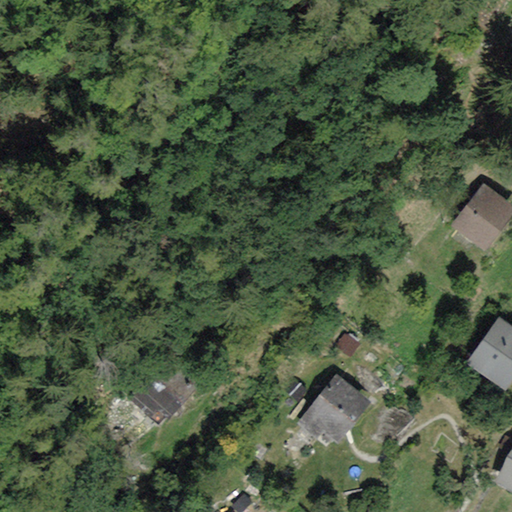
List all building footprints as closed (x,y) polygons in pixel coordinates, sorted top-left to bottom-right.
[(511,210),(511,207),(485,187),(459,223),(488,244),(511,210)] [(511,329),(501,322),(473,362),(506,385),(511,375),(511,329)] [(186,400),(162,377),(136,404),(161,427),(186,400)] [(366,404),(338,381),(309,418),(337,440),(366,404)] [(511,458),(501,480),(511,486),(511,458)]
